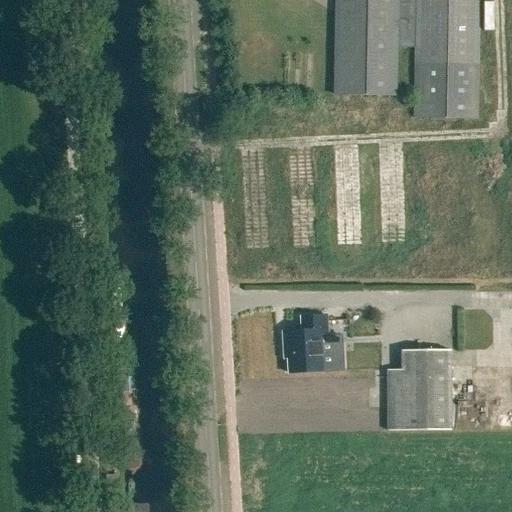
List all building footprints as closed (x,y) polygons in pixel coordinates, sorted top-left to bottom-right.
[(335,0),(334,96),(394,97),(395,48),(415,48),(414,119),(475,120),(477,0),(335,0)] [(322,372),(320,339),(327,338),(326,316),(300,318),(301,332),(282,333),(283,350),(286,349),(288,374),(322,372)] [(115,327),(126,507),(146,506),(135,326),(115,327)] [(451,351),(400,352),(401,371),(386,371),(387,433),(452,432),(451,351)] [(106,476),(106,492),(116,492),(115,476),(106,476)]
